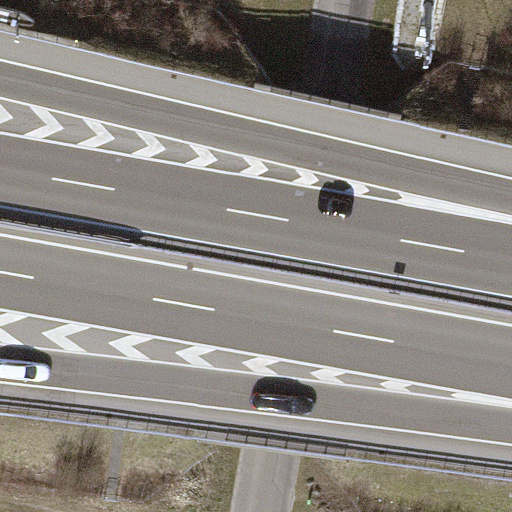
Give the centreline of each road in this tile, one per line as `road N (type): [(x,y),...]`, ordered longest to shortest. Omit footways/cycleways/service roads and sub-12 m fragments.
road 1 (motorway): [(511,205),(0,77)]
road 2 (motorway): [(511,260),(0,169)]
road 3 (motorway): [(0,272),(511,362)]
road 4 (tertiary): [(264,511),(347,0)]
road 5 (motorway): [(0,363),(329,401),(511,412)]
